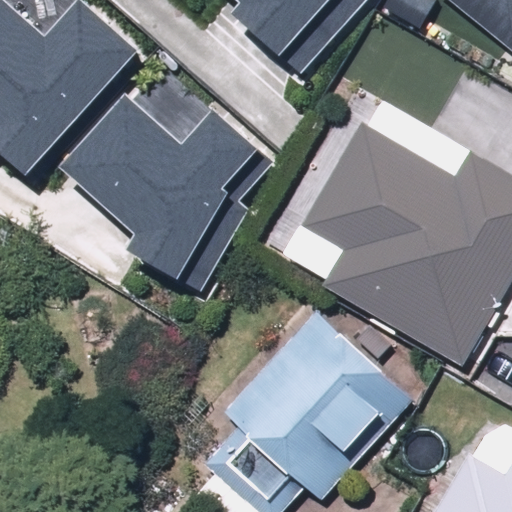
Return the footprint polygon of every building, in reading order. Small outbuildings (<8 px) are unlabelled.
[(0,0),(0,135),(34,166),(144,45),(94,0),(75,0),(51,28),(20,0),(0,0)] [(241,0),(234,8),(302,67),(359,0),(241,0)] [(511,0),(433,0),(509,65),(511,62),(511,0)] [(133,239),(201,279),(251,195),(240,188),(274,149),(220,90),(185,131),(134,88),(75,158),(142,224),(133,239)] [(444,188),(356,129),(294,232),(335,257),(313,293),(460,382),(511,295),(511,187),(463,157),(444,188)] [(403,398),(311,315),(213,421),(228,435),(200,465),(252,511),(263,511),(289,484),(309,502),(403,398)] [(511,511),(511,450),(507,448),(493,476),(450,455),(420,511),(511,511)]
